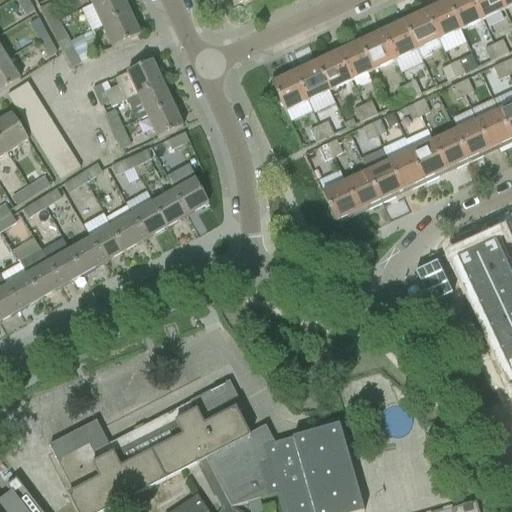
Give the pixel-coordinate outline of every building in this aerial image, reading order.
[(25,0),(15,0),(25,18),(33,13),(25,0)] [(106,0),(91,7),(101,29),(128,17),(120,0),(106,0)] [(446,0),(445,1),(460,33),(482,23),(471,0),(446,0)] [(471,0),(482,23),(504,13),(497,0),(471,0)] [(511,0),(497,0),(504,13),(511,9),(511,0)] [(432,11),(425,14),(439,44),(460,33),(445,1),(431,7),(432,11)] [(48,7),(39,12),(48,28),(57,24),(48,7)] [(101,29),(91,7),(81,12),(91,34),(101,29)] [(416,14),(401,21),(417,54),(421,62),(431,57),(429,53),(441,48),(439,44),(425,14),(417,18),(416,14)] [(128,17),(101,29),(111,52),(138,39),(128,17)] [(389,31),(381,34),(395,64),(417,54),(401,21),(387,27),(389,31)] [(29,27),(37,43),(46,38),(37,22),(29,27)] [(57,24),(48,28),(58,46),(66,42),(57,24)] [(70,49),(80,66),(93,60),(88,50),(97,45),(91,34),(68,45),(70,49)] [(372,35),(358,41),(373,74),(395,64),(381,34),(374,38),(372,35)] [(46,38),(37,43),(47,60),(56,56),(46,38)] [(345,51),(338,55),(352,84),(373,74),(358,41),(344,48),(345,51)] [(58,46),(60,50),(68,45),(66,42),(58,46)] [(502,43),(493,47),(499,60),(508,56),(502,43)] [(70,49),(68,45),(60,50),(62,53),(70,49)] [(499,60),(493,47),(484,51),(490,64),(499,60)] [(70,49),(62,53),(63,56),(71,71),(80,66),(70,49)] [(329,55),(314,62),(330,95),(352,84),(338,55),(330,58),(329,55)] [(301,72),(294,75),(308,105),(313,115),(335,105),(330,95),(314,62),(300,68),(301,72)] [(511,63),(511,62),(502,66),(508,79),(511,77),(511,63)] [(5,63),(0,66),(0,95),(18,84),(5,63)] [(458,63),(449,67),(455,80),(464,76),(458,63)] [(126,76),(136,98),(160,87),(150,65),(126,76)] [(508,79),(502,66),(493,70),(499,83),(508,79)] [(455,80),(449,67),(440,71),(446,84),(455,80)] [(308,105),(294,75),(287,78),(285,75),(271,82),(272,84),(271,85),(285,115),(308,105)] [(467,82),(458,86),(464,99),(473,95),(467,82)] [(415,83),(406,87),(412,100),(421,96),(415,83)] [(6,98),(12,107),(33,95),(27,85),(6,98)] [(464,99),(458,86),(449,90),(455,103),(464,99)] [(92,91),(100,110),(110,105),(101,87),(92,91)] [(136,98),(126,102),(136,124),(146,120),(170,108),(160,87),(136,98)] [(412,100),(406,87),(397,91),(403,104),(412,100)] [(12,107),(18,117),(39,104),(33,95),(12,107)] [(423,102),(414,106),(420,120),(429,116),(423,102)] [(492,102),(471,112),(476,122),(475,122),(489,152),(496,149),(498,152),(511,145),(511,144),(497,112),(496,112),(492,102)] [(18,117),(24,126),(44,113),(39,104),(18,117)] [(371,104),(362,108),(368,121),(377,117),(371,104)] [(511,104),(497,112),(511,144),(511,104)] [(420,120),(414,106),(405,111),(411,124),(420,120)] [(170,108),(146,120),(156,142),(181,131),(170,108)] [(368,121),(362,108),(353,112),(359,125),(368,121)] [(24,126),(30,135),(50,123),(44,113),(24,126)] [(104,118),(112,135),(121,131),(113,114),(104,118)] [(11,117),(0,124),(0,145),(6,156),(27,143),(11,117)] [(380,122),(371,127),(377,140),(386,136),(380,122)] [(475,122),(453,132),(469,166),(483,159),(481,156),(489,152),(475,122)] [(30,135),(35,145),(56,132),(50,123),(30,135)] [(327,124),(318,128),(324,141),(333,137),(327,124)] [(377,140),(371,127),(362,131),(368,144),(377,140)] [(324,141),(318,128),(310,132),(315,145),(324,141)] [(121,131),(112,135),(120,153),(129,148),(121,131)] [(35,145),(41,154),(62,142),(56,132),(35,145)] [(453,132),(431,143),(445,172),(453,169),(455,173),(469,166),(453,132)] [(167,144),(171,154),(189,145),(184,136),(167,144)] [(404,141),(382,151),(387,163),(401,193),(409,189),(410,193),(425,186),(409,153),(404,141)] [(41,154),(47,164),(67,151),(62,142),(41,154)] [(336,142),(327,146),(333,160),(342,155),(336,142)] [(431,143),(409,153),(425,186),(439,180),(438,176),(445,172),(431,143)] [(333,160),(327,146),(318,151),(324,164),(333,160)] [(47,164),(53,173),(73,160),(67,151),(47,164)] [(146,153),(129,162),(133,171),(151,162),(146,153)] [(73,160),(53,173),(58,182),(79,170),(73,160)] [(133,171),(129,162),(111,170),(116,179),(133,171)] [(387,163),(366,173),(382,206),(396,200),(394,196),(401,193),(387,163)] [(96,167),(80,176),(85,185),(101,175),(96,167)] [(188,170),(166,181),(174,195),(187,218),(208,206),(195,183),(188,170)] [(366,173),(344,183),(358,213),(366,209),(367,213),(382,206),(366,173)] [(85,185),(80,176),(63,186),(69,195),(85,185)] [(43,179),(27,189),(33,198),(49,188),(43,179)] [(358,213),(344,183),(322,193),(335,224),(337,223),(339,226),(352,220),(350,217),(358,213)] [(34,200),(28,191),(12,201),(17,210),(34,200)] [(55,193),(40,202),(45,211),(60,202),(55,193)] [(174,195),(153,207),(166,230),(187,218),(174,195)] [(147,196),(126,208),(132,218),(145,242),(166,230),(153,207),(147,196)] [(45,211),(40,202),(22,213),(27,222),(45,211)] [(4,207),(0,209),(0,222),(10,217),(9,215),(4,207)] [(10,217),(0,222),(0,228),(3,234),(15,226),(11,219),(10,217)] [(83,230),(90,242),(111,230),(104,218),(83,230)] [(132,218),(111,230),(124,254),(145,242),(132,218)] [(111,230),(90,242),(103,266),(124,254),(111,230)] [(12,251),(20,264),(41,252),(33,239),(12,251)] [(62,241),(41,253),(48,266),(62,289),(83,277),(69,254),(62,241)] [(90,242),(69,254),(83,277),(103,266),(90,242)] [(511,285),(493,245),(456,262),(511,383),(511,285)] [(41,252),(20,264),(21,265),(41,301),(62,289),(48,266),(41,252)] [(21,265),(0,277),(7,289),(20,313),(41,301),(21,265)] [(0,277),(0,323),(20,313),(7,289),(0,277)] [(199,467),(198,465),(198,464),(216,455),(217,457),(218,456),(217,454),(248,438),(249,440),(250,439),(238,415),(244,411),(230,383),(191,404),(108,448),(95,423),(48,448),(57,464),(58,464),(74,496),(69,498),(68,497),(67,497),(74,511),(107,511),(113,509),(114,509),(114,510),(115,509),(115,508),(134,499),(134,500),(136,499),(135,498),(197,466),(198,467),(199,467)] [(274,487),(277,497),(280,511),(362,511),(339,427),(264,449),(263,449),(267,465),(259,468),(265,489),(274,487)] [(231,510),(277,497),(274,487),(265,489),(259,468),(267,465),(263,449),(264,449),(258,434),(250,439),(249,440),(248,438),(217,454),(218,456),(217,457),(216,455),(198,464),(198,465),(208,461),(218,482),(231,506),(229,507),(231,510)] [(0,511),(38,511),(15,481),(5,489),(10,495),(0,502),(0,511)] [(175,511),(205,511),(196,498),(175,511)]
